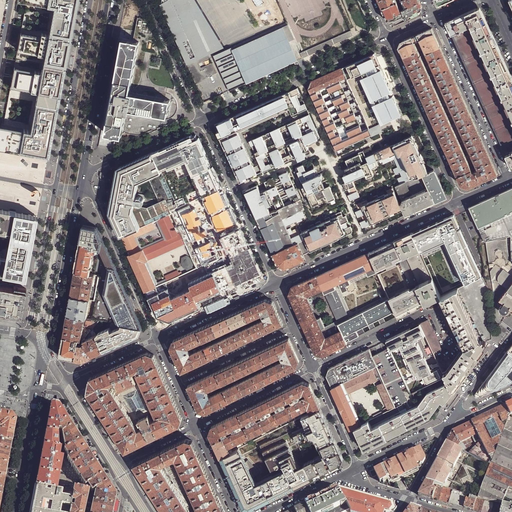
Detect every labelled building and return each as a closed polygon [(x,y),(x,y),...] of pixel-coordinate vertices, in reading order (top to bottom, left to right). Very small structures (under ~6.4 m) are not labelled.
[(26,0),(16,57),(65,67),(77,0),(26,0)] [(160,0),(161,0),(161,2),(162,3),(160,4),(196,84),(203,81),(203,80),(218,73),(209,55),(197,27),(179,35),(170,14),(179,10),(181,13),(189,9),(184,0),(160,0)] [(209,55),(224,48),(194,0),(184,0),(189,9),(181,13),(179,10),(170,14),(179,35),(197,27),(209,55)] [(381,5),(382,8),(397,2),(396,0),(379,0),(381,5)] [(397,2),(382,8),(384,12),(388,22),(391,23),(394,21),(395,24),(400,22),(405,20),(404,19),(410,16),(410,17),(420,13),(419,12),(421,10),(423,7),(422,5),(420,1),(406,8),(403,9),(400,0),(397,2)] [(494,129),(511,168),(511,167),(511,77),(502,56),(480,7),(468,12),(446,22),(494,129)] [(172,100),(175,83),(146,19),(137,17),(135,32),(134,40),(134,41),(141,42),(132,92),(131,92),(131,94),(135,94),(135,93),(172,100)] [(282,25),(289,42),(295,39),(287,23),(282,25)] [(242,85),(298,61),(289,42),(282,25),(214,56),(230,91),(242,85)] [(402,41),(400,48),(404,57),(418,51),(419,51),(421,49),(424,48),(426,53),(427,53),(441,47),(432,28),(426,31),(405,40),(402,41)] [(341,41),(353,36),(351,31),(301,53),(303,58),(341,41)] [(106,133),(112,134),(112,135),(116,136),(117,135),(122,136),(123,132),(124,132),(127,114),(131,114),(132,110),(169,117),(170,111),(171,111),(172,106),(171,106),(172,100),(135,93),(135,94),(131,94),(131,92),(132,92),(141,42),(134,41),(134,40),(129,40),(123,39),(114,90),(106,133)] [(442,50),(441,47),(427,53),(426,53),(430,61),(444,55),(442,50)] [(410,70),(425,64),(419,51),(418,51),(404,57),(408,65),(410,70)] [(370,130),(369,131),(371,135),(382,130),(381,127),(379,124),(402,114),(375,54),(362,60),(343,68),(370,130)] [(444,55),(430,61),(436,74),(450,68),(447,61),(444,55)] [(65,67),(16,57),(6,107),(3,126),(0,125),(0,147),(48,156),(65,67)] [(416,84),(430,77),(425,64),(410,70),(413,78),(416,84)] [(343,68),(337,71),(339,76),(338,76),(340,81),(345,79),(350,89),(345,91),(346,95),(352,93),(356,102),(351,104),(352,108),(357,105),(361,114),(356,116),(358,120),(363,118),(367,127),(362,129),(364,133),(365,132),(367,137),(371,135),(369,131),(370,130),(343,68)] [(450,68),(436,74),(438,79),(442,88),(456,81),(453,74),(450,68)] [(339,76),(337,71),(323,77),(312,82),(309,89),(337,151),(367,137),(365,132),(364,133),(362,129),(358,120),(356,116),(352,108),(351,104),(346,95),(345,91),(340,81),(338,76),(339,76)] [(422,97),(436,90),(433,82),(430,77),(416,84),(420,91),(422,97)] [(456,81),(442,88),(448,101),(462,94),(459,87),(456,81)] [(169,117),(167,125),(185,117),(188,110),(175,83),(172,100),(171,106),(172,106),(171,111),(170,111),(169,117)] [(235,116),(219,123),(216,130),(240,183),(257,175),(238,131),(290,107),(294,115),(307,109),(305,104),(301,105),(297,95),(300,93),(298,88),(235,116)] [(428,110),(442,103),(436,90),(422,97),(425,105),(428,110)] [(462,94),(448,101),(454,114),(468,108),(465,100),(462,94)] [(434,123),(448,117),(442,103),(428,110),(431,117),(434,123)] [(468,108),(454,114),(460,127),(474,121),(470,113),(468,108)] [(167,125),(169,117),(132,110),(131,114),(127,114),(124,132),(139,135),(140,137),(167,125)] [(320,138),(310,114),(250,141),(252,146),(256,144),(259,151),(255,153),(263,172),(298,157),(299,159),(306,156),(304,151),(308,150),(306,144),(320,138)] [(437,131),(440,136),(454,130),(448,117),(434,123),(437,131)] [(474,121),(460,127),(463,136),(466,141),(480,134),(476,126),(474,121)] [(443,143),(446,150),(460,143),(458,138),(454,130),(440,136),(443,143)] [(482,140),(480,134),(466,141),(472,154),(486,148),(482,140)] [(220,189),(222,188),(200,138),(195,140),(192,135),(154,152),(178,208),(190,202),(187,194),(200,189),(203,197),(204,196),(220,189)] [(398,179),(400,184),(405,182),(406,183),(423,175),(429,173),(424,162),(422,162),(421,159),(422,159),(413,138),(408,140),(407,139),(366,157),(364,158),(363,154),(360,155),(360,154),(359,155),(346,161),(349,167),(351,172),(348,174),(344,175),(347,182),(343,184),(346,190),(350,189),(352,193),(348,195),(351,201),(360,197),(352,180),(366,174),(367,178),(374,175),(372,169),(378,166),(376,161),(381,159),(384,164),(394,159),(398,168),(393,170),(396,175),(401,172),(403,177),(398,179)] [(449,157),(452,163),(466,156),(460,143),(446,150),(449,157)] [(486,148),(472,154),(478,167),(492,161),(488,153),(486,148)] [(178,208),(154,152),(120,167),(118,178),(114,199),(111,213),(121,236),(157,220),(159,219),(169,215),(171,214),(170,211),(176,209),(178,208)] [(455,170),(458,176),(472,170),(466,156),(452,163),(455,170)] [(497,174),(492,161),(478,167),(479,170),(476,171),(481,182),(490,177),(497,174)] [(300,171),(298,172),(295,173),(302,188),(305,186),(309,196),(306,197),(310,207),(320,202),(319,199),(326,196),(331,207),(339,204),(337,199),(338,198),(335,192),(333,193),(330,186),(325,188),(321,180),(322,179),(323,178),(323,177),(322,176),(322,175),(320,174),(319,174),(318,175),(315,168),(307,172),(304,165),(298,167),(300,171)] [(445,193),(434,170),(429,173),(423,175),(435,202),(440,200),(443,199),(445,193)] [(473,185),(481,182),(476,171),(473,172),(472,170),(458,176),(461,185),(468,187),(473,185)] [(258,185),(244,191),(251,207),(269,246),(273,255),(294,245),(292,239),(290,235),(288,230),(286,226),(283,220),(283,219),(305,210),(288,172),(280,175),(282,181),(283,183),(285,187),(286,190),(288,194),(289,196),(291,201),(284,204),(282,200),(281,197),(279,193),(278,191),(276,186),(275,184),(272,179),(265,182),(268,189),(261,193),(258,185)] [(396,186),(403,203),(401,204),(402,207),(403,210),(406,215),(421,209),(435,202),(423,175),(406,183),(405,182),(400,184),(396,186)] [(385,215),(402,207),(401,204),(394,188),(388,191),(389,193),(386,195),(385,192),(380,194),(381,197),(380,198),(378,195),(374,197),(375,200),(376,202),(370,205),(369,203),(368,200),(358,205),(360,210),(356,211),(359,217),(363,215),(365,220),(361,222),(364,228),(373,223),(372,221),(385,215)] [(476,221),(485,242),(492,240),(511,236),(511,251),(511,188),(474,205),(469,207),(467,208),(473,223),(476,221)] [(220,189),(204,196),(211,212),(212,212),(215,218),(214,218),(217,226),(218,225),(220,230),(237,222),(231,207),(230,207),(229,203),(225,193),(222,194),(220,189)] [(190,206),(178,211),(187,229),(190,228),(193,236),(190,237),(192,242),(207,235),(205,231),(202,232),(198,225),(202,223),(200,219),(199,219),(198,216),(199,215),(195,208),(192,210),(190,206)] [(372,221),(373,223),(403,210),(402,207),(385,215),(372,221)] [(38,216),(0,208),(0,230),(12,233),(7,258),(0,256),(0,273),(26,278),(38,216)] [(303,211),(283,220),(286,226),(297,221),(298,223),(303,221),(302,219),(305,217),(303,211)] [(292,239),(294,245),(299,243),(304,255),(314,250),(341,239),(351,234),(352,233),(353,232),(353,231),(351,227),(349,228),(346,223),(349,222),(346,216),(344,217),(342,212),(332,216),(333,219),(331,220),(330,217),(326,219),(327,222),(322,224),(321,221),(316,223),(317,226),(315,227),(314,225),(309,227),(310,229),(302,233),(303,234),(292,239)] [(482,277),(454,214),(412,233),(421,252),(443,242),(454,268),(457,266),(465,285),(481,278),(482,277)] [(159,219),(168,239),(177,234),(169,215),(159,219)] [(157,220),(166,238),(142,248),(137,236),(134,237),(140,251),(143,250),(165,240),(168,239),(159,219),(157,220)] [(140,251),(134,237),(137,236),(155,228),(153,224),(152,222),(121,236),(125,243),(130,256),(140,251)] [(83,231),(81,242),(93,244),(94,246),(94,249),(94,251),(97,251),(100,250),(104,259),(101,276),(92,319),(99,321),(116,324),(121,325),(141,328),(112,262),(97,228),(84,225),(83,231)] [(177,234),(168,239),(165,240),(169,250),(185,243),(180,233),(178,228),(177,228),(179,234),(177,234)] [(213,272),(222,291),(227,289),(250,279),(261,274),(249,248),(247,244),(240,228),(222,237),(229,252),(231,251),(234,255),(231,256),(234,263),(213,272)] [(397,240),(395,241),(402,257),(405,256),(419,286),(416,287),(424,303),(434,298),(435,299),(441,297),(441,296),(421,252),(412,233),(408,235),(397,240)] [(511,262),(511,263),(511,260),(511,261),(508,239),(488,242),(495,290),(496,290),(498,290),(502,284),(509,289),(501,300),(502,301),(506,303),(511,308),(511,262)] [(143,250),(148,260),(169,250),(165,240),(143,250)] [(380,248),(369,253),(377,271),(388,296),(389,299),(395,311),(398,318),(407,313),(422,306),(425,305),(424,303),(416,287),(414,288),(410,290),(409,288),(408,289),(405,282),(396,264),(398,263),(396,260),(400,258),(402,257),(395,241),(392,242),(380,248)] [(78,261),(76,271),(89,273),(90,268),(91,265),(94,251),(94,249),(94,246),(93,244),(81,242),(80,247),(78,261)] [(209,263),(210,264),(213,263),(212,262),(218,259),(216,254),(212,256),(209,248),(212,247),(210,242),(195,249),(197,253),(200,251),(204,260),(201,261),(203,266),(204,265),(209,263)] [(167,281),(166,279),(157,283),(148,262),(186,245),(185,243),(169,250),(148,260),(145,261),(156,286),(165,282),(167,281)] [(294,245),(273,255),(278,267),(280,268),(285,270),(294,266),(304,262),(306,260),(304,255),(299,243),(294,245)] [(143,250),(140,251),(130,256),(131,258),(140,278),(146,291),(156,286),(145,261),(148,260),(143,250)] [(354,259),(326,272),(332,284),(333,283),(336,289),(341,286),(343,291),(348,289),(349,293),(354,291),(351,283),(377,271),(369,253),(354,259)] [(170,292),(165,282),(156,286),(146,291),(159,321),(166,323),(201,308),(198,302),(222,291),(213,272),(210,264),(209,263),(204,265),(208,274),(189,283),(192,288),(177,295),(177,294),(171,292),(170,292)] [(398,263),(396,264),(405,282),(406,282),(398,263)] [(457,266),(454,268),(463,286),(465,285),(457,266)] [(75,277),(73,283),(93,287),(95,274),(91,274),(89,273),(76,271),(75,277)] [(166,279),(179,273),(178,271),(165,276),(166,279)] [(167,281),(183,274),(181,272),(179,273),(166,279),(167,281)] [(336,289),(333,283),(332,284),(326,272),(304,282),(293,287),(290,294),(316,353),(323,355),(347,343),(344,336),(347,334),(350,340),(364,333),(362,327),(367,325),(370,330),(375,327),(372,322),(378,319),(380,325),(385,322),(383,317),(395,311),(389,299),(381,303),(348,318),(336,289)] [(454,391),(477,360),(484,351),(492,340),(488,288),(487,288),(482,278),(481,278),(465,285),(463,286),(458,288),(458,290),(456,290),(456,289),(441,296),(441,297),(446,307),(465,348),(463,350),(447,372),(443,374),(447,383),(450,390),(454,391)] [(72,290),(71,296),(90,299),(91,296),(93,287),(73,283),(72,290)] [(0,285),(0,311),(21,316),(26,288),(24,288),(14,286),(13,288),(0,285)] [(69,309),(68,315),(86,318),(87,318),(90,299),(71,296),(70,300),(69,309)] [(261,301),(257,303),(262,314),(263,317),(277,310),(273,301),(266,299),(261,301)] [(257,303),(243,309),(248,321),(262,314),(257,303)] [(510,309),(511,308),(506,303),(504,305),(503,304),(502,307),(501,309),(502,311),(504,313),(506,314),(507,313),(508,313),(509,312),(510,311),(511,310),(510,309)] [(234,313),(228,316),(233,328),(248,321),(243,309),(234,313)] [(283,324),(277,310),(263,317),(264,319),(269,331),(276,328),(283,324)] [(66,324),(84,327),(86,318),(68,315),(67,320),(66,324)] [(219,320),(213,323),(218,334),(233,328),(228,316),(219,320)] [(84,327),(92,329),(93,328),(99,321),(92,319),(89,319),(87,318),(86,318),(84,327)] [(263,334),(269,331),(264,319),(250,326),(255,338),(263,334)] [(428,320),(420,324),(421,326),(425,335),(433,352),(441,348),(428,320)] [(205,326),(198,329),(203,341),(218,334),(213,323),(205,326)] [(84,340),(92,329),(84,327),(66,324),(65,330),(64,336),(79,339),(84,340)] [(142,329),(141,328),(121,325),(121,327),(111,331),(109,328),(98,333),(96,335),(104,351),(112,348),(130,340),(139,335),(142,329)] [(247,341),(255,338),(250,326),(235,333),(240,344),(247,341)] [(386,342),(389,348),(390,349),(398,345),(401,344),(402,347),(404,349),(405,349),(407,353),(408,356),(406,357),(412,372),(414,376),(415,375),(417,374),(419,379),(422,377),(424,377),(427,384),(440,378),(437,370),(433,372),(430,374),(429,371),(431,370),(424,357),(422,354),(423,354),(418,342),(417,343),(415,340),(425,335),(421,326),(411,330),(410,329),(408,329),(386,340),(386,342)] [(84,340),(91,357),(99,353),(104,351),(96,335),(93,328),(92,329),(84,340)] [(190,333),(183,336),(188,348),(203,341),(198,329),(190,333)] [(234,347),(240,344),(235,333),(221,340),(226,351),(234,347)] [(62,346),(77,349),(79,339),(64,336),(63,341),(62,346)] [(171,347),(176,357),(190,351),(188,348),(183,336),(178,338),(174,340),(171,347)] [(282,341),(276,344),(281,356),(282,358),(295,352),(289,338),(282,341)] [(91,357),(84,340),(79,339),(77,349),(75,359),(83,360),(88,358),(91,357)] [(220,354),(226,351),(221,340),(206,347),(211,358),(220,354)] [(268,348),(261,351),(266,363),(281,356),(276,344),(268,348)] [(62,346),(60,356),(69,358),(75,359),(77,349),(62,346)] [(205,361),(211,358),(206,347),(191,353),(196,365),(205,361)] [(395,407),(396,407),(413,399),(390,349),(389,348),(380,352),(372,356),(376,366),(380,375),(381,376),(383,381),(395,407)] [(369,349),(329,368),(326,375),(331,385),(332,388),(341,383),(343,382),(376,366),(372,356),(369,349)] [(511,353),(508,350),(498,362),(489,375),(475,395),(474,396),(474,397),(475,398),(477,399),(478,398),(511,381),(511,353)] [(189,369),(196,365),(191,353),(190,351),(176,357),(182,372),(189,369)] [(253,355),(246,358),(251,370),(266,363),(261,351),(253,355)] [(299,361),(295,352),(282,358),(283,361),(288,372),(293,370),(297,368),(299,361)] [(136,357),(127,362),(129,367),(132,372),(132,373),(137,371),(138,373),(158,364),(154,355),(147,353),(136,357)] [(239,362),(231,365),(237,377),(251,370),(246,358),(239,362)] [(281,376),(288,372),(283,361),(268,368),(274,379),(281,376)] [(128,386),(136,382),(133,376),(132,373),(132,372),(128,374),(126,368),(129,367),(127,362),(122,364),(119,365),(128,386)] [(160,367),(158,364),(138,373),(142,382),(162,373),(160,367)] [(114,367),(110,369),(115,382),(119,390),(128,386),(119,365),(114,367)] [(224,369),(217,372),(222,383),(237,377),(231,365),(224,369)] [(376,366),(343,382),(344,384),(347,391),(380,375),(376,366)] [(267,383),(274,379),(268,368),(254,375),(259,386),(267,383)] [(87,393),(92,401),(112,389),(109,385),(115,382),(110,369),(99,374),(90,378),(87,393)] [(209,376),(202,379),(207,390),(222,383),(217,372),(209,376)] [(138,373),(133,376),(136,382),(137,384),(139,383),(142,382),(138,373)] [(163,375),(162,373),(142,382),(145,391),(166,381),(163,375)] [(252,390),(259,386),(254,375),(239,382),(244,394),(252,390)] [(343,382),(341,383),(360,425),(362,424),(362,423),(366,421),(362,414),(358,416),(348,393),(381,376),(380,375),(347,391),(344,384),(343,382)] [(188,385),(195,400),(209,393),(207,390),(202,379),(195,382),(188,385)] [(168,385),(166,381),(145,391),(149,399),(170,390),(168,385)] [(300,383),(298,384),(302,394),(305,393),(306,396),(314,392),(310,384),(303,381),(300,383)] [(383,381),(376,384),(387,407),(388,410),(395,407),(383,381)] [(115,382),(109,385),(112,389),(112,388),(113,388),(118,396),(119,396),(119,394),(120,392),(119,390),(115,382)] [(238,397),(244,394),(239,382),(225,389),(230,401),(238,397)] [(124,403),(103,417),(108,425),(129,411),(134,419),(139,427),(143,425),(140,420),(139,417),(147,413),(152,411),(151,409),(147,400),(143,392),(139,383),(137,384),(129,388),(120,392),(119,394),(119,396),(120,397),(124,403)] [(341,383),(332,388),(337,399),(341,408),(344,415),(351,429),(354,428),(356,427),(360,425),(341,383)] [(447,383),(427,393),(419,404),(419,405),(417,406),(413,399),(396,407),(406,427),(420,420),(427,417),(440,400),(445,404),(454,391),(450,390),(447,383)] [(294,386),(290,387),(301,411),(308,407),(304,397),(301,398),(300,396),(302,394),(298,384),(294,386)] [(286,390),(283,391),(288,401),(290,400),(292,403),(289,404),(294,414),(301,411),(290,387),(286,390)] [(96,407),(98,409),(118,396),(113,388),(112,388),(112,389),(92,401),(96,407)] [(223,404),(230,401),(225,389),(210,396),(215,408),(223,404)] [(171,393),(170,390),(149,399),(153,408),(174,398),(171,393)] [(280,393),(276,395),(286,418),(294,414),(289,404),(286,406),(286,404),(285,403),(288,401),(283,391),(280,393)] [(320,407),(314,392),(306,396),(304,397),(308,407),(310,412),(320,407)] [(211,410),(215,408),(210,396),(209,393),(195,400),(199,410),(206,412),(211,410)] [(272,397),(269,398),(273,409),(276,407),(277,410),(274,411),(279,422),(281,420),(286,418),(276,395),(272,397)] [(101,415),(103,417),(124,403),(120,397),(119,396),(118,396),(98,409),(101,415)] [(175,402),(174,398),(153,408),(151,409),(152,411),(154,417),(157,416),(160,415),(178,407),(175,402)] [(264,401),(261,402),(272,425),(279,422),(274,411),(272,413),(271,411),(271,410),(273,409),(269,398),(264,401)] [(440,400),(427,417),(420,420),(406,427),(407,429),(428,418),(440,403),(444,405),(445,404),(440,400)] [(256,404),(254,406),(259,416),(261,415),(262,416),(262,417),(260,418),(264,429),(272,425),(261,402),(256,404)] [(59,405),(51,404),(48,418),(48,422),(61,423),(68,419),(59,405)] [(484,416),(472,422),(477,435),(481,442),(491,462),(504,430),(510,416),(511,415),(506,405),(500,408),(484,416)] [(250,408),(247,409),(257,433),(264,429),(260,418),(257,420),(256,418),(256,417),(259,416),(254,406),(250,408)] [(183,419),(178,407),(160,415),(157,416),(154,417),(152,411),(147,413),(148,416),(151,422),(159,436),(171,430),(180,425),(183,419)] [(330,429),(320,407),(310,412),(289,423),(286,424),(283,426),(307,482),(320,476),(341,465),(339,462),(340,460),(343,458),(338,447),(330,429)] [(406,427),(396,407),(395,407),(388,410),(383,413),(366,421),(362,423),(362,424),(360,425),(356,427),(365,447),(371,444),(406,427)] [(241,412),(239,413),(244,423),(247,422),(248,424),(245,426),(250,436),(257,433),(247,409),(241,412)] [(111,430),(113,433),(134,419),(129,411),(108,425),(111,430)] [(0,439),(12,442),(14,434),(16,421),(12,415),(0,412),(0,439)] [(155,438),(159,436),(151,422),(148,416),(147,413),(139,417),(140,420),(143,425),(150,440),(155,438)] [(235,415),(232,416),(243,440),(250,436),(245,426),(242,427),(241,424),(244,423),(239,413),(235,415)] [(228,419),(225,420),(229,430),(232,429),(233,431),(231,433),(235,443),(243,440),(232,416),(228,419)] [(48,422),(46,431),(58,433),(57,434),(62,434),(62,433),(72,427),(70,423),(68,419),(61,423),(48,422)] [(116,438),(118,441),(139,427),(134,419),(113,433),(116,438)] [(220,422),(217,424),(222,434),(223,437),(228,447),(235,443),(231,433),(228,434),(227,431),(229,430),(225,420),(220,422)] [(447,443),(447,442),(457,448),(459,443),(472,437),(477,435),(472,422),(464,426),(452,432),(450,435),(446,442),(447,443)] [(210,433),(213,442),(221,438),(219,435),(222,434),(217,424),(214,425),(212,426),(210,433)] [(118,441),(125,452),(139,446),(150,440),(143,425),(139,427),(118,441)] [(245,462),(239,448),(237,449),(230,452),(220,457),(225,467),(239,498),(243,508),(250,510),(289,491),(303,484),(307,482),(283,426),(281,427),(280,428),(270,432),(270,433),(267,434),(269,437),(272,436),(273,439),(261,445),(274,475),(256,484),(253,478),(259,472),(248,460),(245,462)] [(76,432),(72,427),(62,433),(62,434),(65,447),(65,450),(81,440),(76,432)] [(354,428),(364,449),(407,429),(406,427),(371,444),(365,447),(356,427),(354,428)] [(58,433),(46,431),(44,440),(43,445),(58,448),(57,434),(58,433)] [(481,442),(477,435),(472,437),(477,446),(481,442)] [(218,451),(220,457),(230,452),(228,447),(223,437),(221,438),(213,442),(218,451)] [(477,446),(472,437),(459,443),(457,448),(462,451),(469,454),(477,446)] [(0,439),(0,449),(10,452),(11,446),(12,442),(0,439)] [(173,445),(163,451),(168,462),(174,460),(176,458),(178,462),(198,453),(193,441),(186,439),(173,445)] [(82,442),(81,440),(65,450),(64,450),(69,458),(85,447),(82,442)] [(244,443),(243,440),(235,443),(237,449),(239,448),(245,445),(244,443)] [(434,467),(426,481),(426,482),(434,484),(437,485),(443,487),(462,451),(457,448),(447,442),(447,443),(434,467)] [(491,462),(481,442),(477,446),(469,454),(490,465),(491,463),(491,462)] [(58,448),(43,445),(42,451),(42,454),(59,457),(61,448),(58,448)] [(87,450),(85,447),(69,458),(68,459),(68,460),(71,464),(72,466),(90,454),(87,450)] [(384,465),(374,470),(379,482),(382,481),(383,483),(387,481),(389,485),(418,471),(417,469),(420,467),(419,466),(422,464),(425,459),(420,448),(410,453),(406,455),(404,456),(400,457),(393,460),(389,462),(390,463),(384,466),(384,465)] [(9,457),(10,452),(0,449),(0,463),(8,465),(9,457)] [(133,465),(143,480),(162,468),(161,466),(163,465),(168,462),(163,451),(147,458),(133,465)] [(200,457),(198,453),(178,462),(181,471),(202,461),(200,457)] [(59,457),(42,454),(41,459),(40,463),(61,467),(62,462),(62,459),(63,458),(59,457)] [(92,457),(90,454),(72,466),(77,473),(95,462),(92,457)] [(168,462),(163,465),(164,467),(170,474),(174,482),(179,490),(184,498),(190,506),(193,511),(199,511),(197,505),(193,496),(189,488),(185,479),(181,471),(178,462),(175,463),(174,460),(168,462)] [(203,464),(202,461),(181,471),(185,479),(206,470),(203,464)] [(98,467),(95,462),(77,473),(85,486),(86,485),(87,484),(103,474),(98,467)] [(61,467),(40,463),(39,467),(38,471),(59,475),(61,467)] [(148,488),(167,476),(162,468),(143,480),(147,486),(148,488)] [(207,473),(206,470),(185,479),(189,488),(210,478),(207,473)] [(37,477),(36,486),(57,490),(58,485),(59,475),(38,471),(37,477)] [(105,478),(103,474),(87,484),(88,486),(91,491),(92,492),(96,490),(107,482),(105,478)] [(152,494),(153,496),(172,484),(167,476),(148,488),(152,494)] [(211,483),(210,478),(189,488),(193,496),(213,487),(211,483)] [(422,488),(419,495),(426,497),(433,499),(435,489),(433,488),(434,484),(426,482),(426,481),(422,488)] [(112,489),(107,482),(96,490),(96,491),(96,493),(103,495),(112,489)] [(156,501),(158,504),(179,490),(174,482),(172,484),(153,496),(156,501)] [(435,489),(433,499),(437,500),(439,501),(443,487),(437,485),(435,489)] [(69,511),(71,507),(72,502),(73,497),(73,493),(57,490),(36,486),(33,500),(30,511),(69,511)] [(73,493),(73,497),(87,500),(88,496),(88,494),(89,492),(89,491),(74,487),(73,493)] [(215,490),(213,487),(193,496),(197,505),(217,496),(215,490)] [(443,487),(439,501),(444,502),(448,504),(452,490),(443,487)] [(305,504),(308,509),(341,493),(338,488),(331,491),(323,495),(313,500),(305,504)] [(349,491),(338,488),(341,493),(347,503),(352,511),(351,511),(395,511),(397,510),(396,507),(395,504),(388,502),(349,491)] [(116,496),(112,489),(103,495),(96,493),(95,493),(95,494),(94,496),(93,502),(114,506),(115,503),(116,497),(116,496)] [(162,510),(163,511),(182,500),(184,498),(179,490),(158,504),(162,510)] [(452,490),(448,504),(454,505),(457,506),(461,493),(452,490)] [(327,511),(347,503),(341,493),(308,509),(309,511),(327,511)] [(461,493),(457,506),(462,507),(464,508),(467,499),(468,495),(461,493)] [(219,500),(217,496),(197,505),(199,511),(203,511),(221,504),(219,500)] [(467,499),(464,508),(469,510),(473,511),(476,499),(477,498),(470,496),(469,500),(467,499)] [(71,507),(69,511),(84,511),(85,509),(86,507),(87,500),(73,497),(72,502),(74,503),(73,508),(71,507)] [(163,511),(180,511),(187,508),(182,500),(163,511)] [(112,511),(113,508),(114,506),(93,502),(92,508),(91,510),(90,511),(112,511)] [(351,511),(352,511),(347,503),(327,511),(351,511)]
